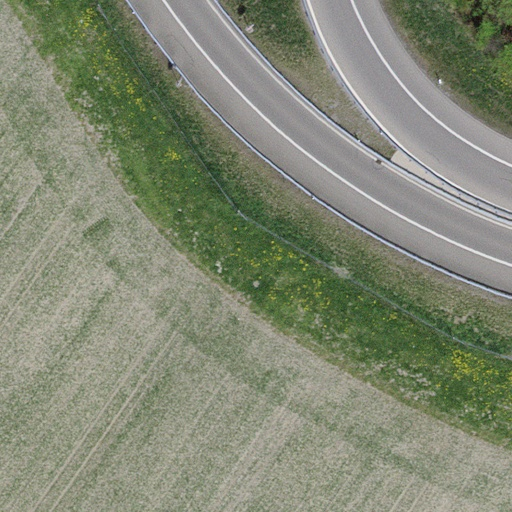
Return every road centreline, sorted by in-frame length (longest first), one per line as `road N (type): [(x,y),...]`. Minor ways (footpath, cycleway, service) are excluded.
road 1 (motorway): [(181,0),(243,77),(331,156),(392,196),(511,249)]
road 2 (motorway): [(511,184),(464,162),(405,115),(356,53),(332,0)]
